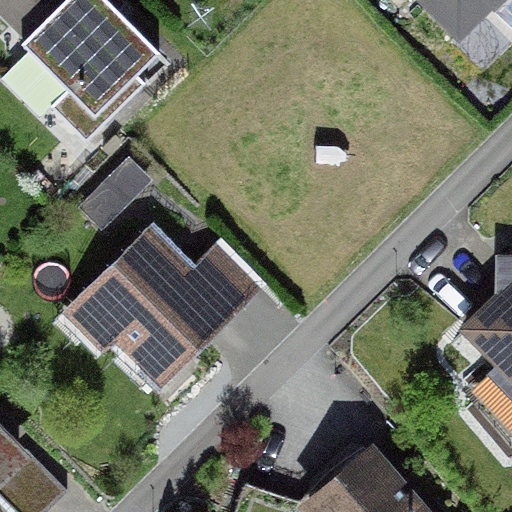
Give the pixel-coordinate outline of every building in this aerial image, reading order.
[(105,138),(179,69),(113,0),(68,0),(19,46),(105,138)] [(437,0),(431,7),(463,38),(500,0),(437,0)] [(160,377),(220,317),(143,239),(82,299),(160,377)] [(504,266),(495,266),(495,286),(501,292),(461,330),(498,369),(491,376),(511,397),(511,239),(505,246),(504,266)] [(22,451),(15,458),(0,442),(0,509),(2,511),(43,511),(63,492),(22,451)] [(414,511),(366,455),(305,507),(241,484),(230,511),(414,511)]
